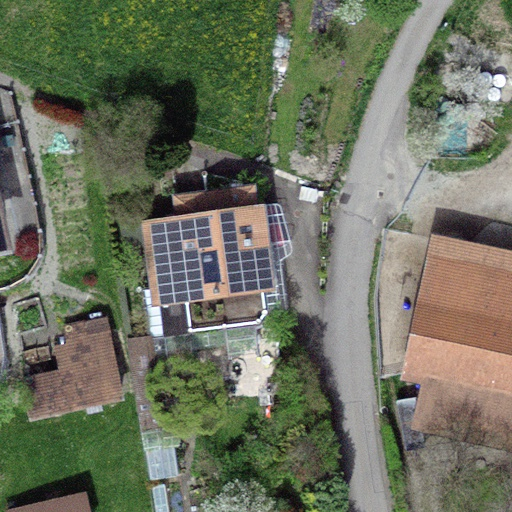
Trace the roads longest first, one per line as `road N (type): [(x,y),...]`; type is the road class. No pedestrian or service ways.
road 1 (residential): [(378,511),(352,285),(373,169)]
road 2 (unclassified): [(373,169),(442,0)]
